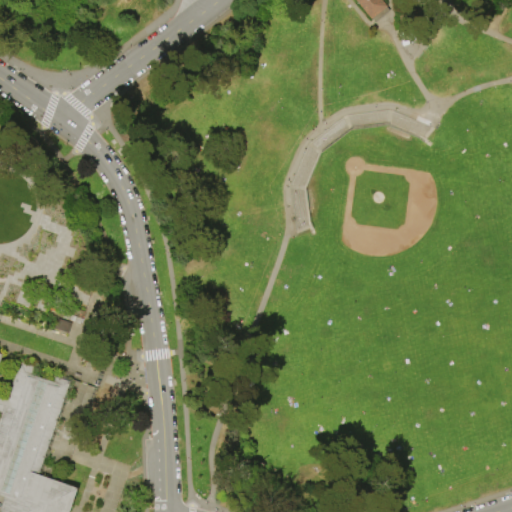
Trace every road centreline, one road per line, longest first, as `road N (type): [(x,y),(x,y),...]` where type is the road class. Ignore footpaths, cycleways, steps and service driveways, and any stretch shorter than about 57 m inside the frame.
road 1 (tertiary): [(162,431),(128,205),(98,153),(65,124)]
road 2 (tertiary): [(65,124),(81,102),(218,0)]
